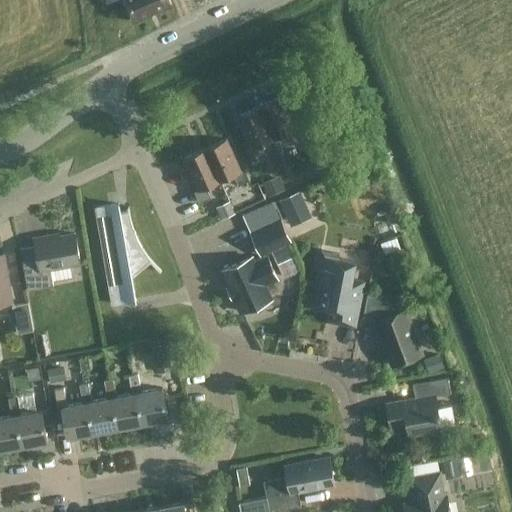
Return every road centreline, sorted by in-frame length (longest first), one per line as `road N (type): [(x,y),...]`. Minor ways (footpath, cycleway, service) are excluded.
road 1 (residential): [(0,480),(43,472),(81,496),(222,469),(229,445),(215,356)]
road 2 (residential): [(367,511),(338,391),(303,372),(215,356)]
road 3 (residential): [(215,356),(200,299),(138,156)]
road 4 (secondary): [(105,84),(269,0)]
road 5 (residential): [(0,217),(138,156)]
road 6 (secondary): [(0,151),(105,84)]
